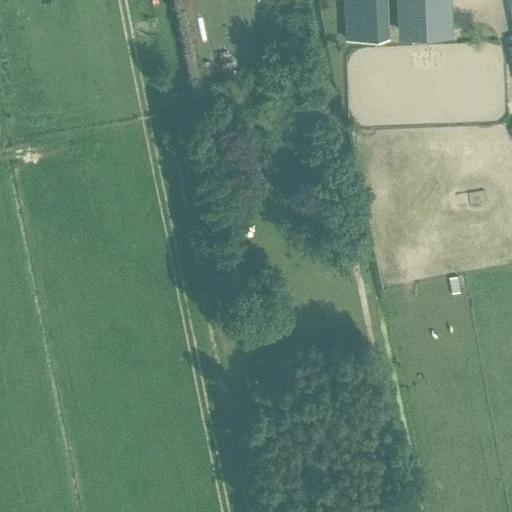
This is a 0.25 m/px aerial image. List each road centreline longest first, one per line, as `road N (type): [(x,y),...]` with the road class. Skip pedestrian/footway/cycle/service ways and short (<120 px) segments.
road 1 (track): [(224,511),(125,0)]
road 2 (track): [(0,152),(151,137)]
